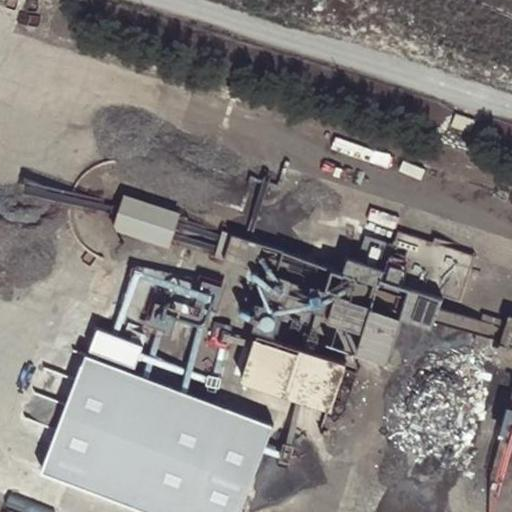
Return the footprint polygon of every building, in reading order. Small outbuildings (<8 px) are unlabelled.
[(476,121),(456,114),(451,127),(471,134),(476,121)] [(184,211),(139,196),(127,230),(172,245),(184,211)] [(384,220),(370,268),(448,292),(461,243),(384,220)] [(368,244),(372,230),(362,227),(357,241),(359,241),(354,256),(363,258),(367,244),(368,244)] [(328,344),(391,362),(404,319),(374,310),(379,291),(354,284),(361,261),(323,250),(317,270),(305,266),(292,310),(335,323),(328,344)] [(132,326),(122,360),(145,367),(147,358),(164,363),(171,338),(132,326)] [(261,329),(237,402),(329,431),(351,359),(261,329)]
